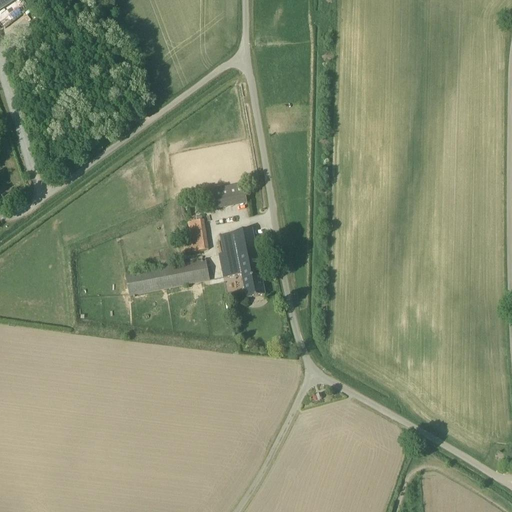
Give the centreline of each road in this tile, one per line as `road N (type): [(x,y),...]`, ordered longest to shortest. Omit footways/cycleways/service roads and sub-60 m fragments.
road 1 (unclassified): [(311,377),(249,96),(244,0)]
road 2 (unclassified): [(511,493),(311,377)]
road 3 (unclassified): [(237,511),(311,377)]
